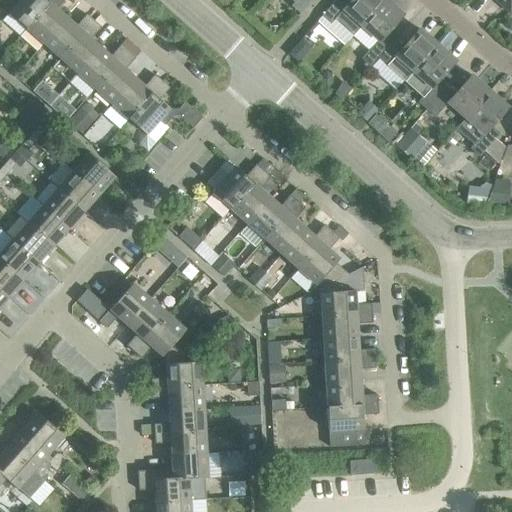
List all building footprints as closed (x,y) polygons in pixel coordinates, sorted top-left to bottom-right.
[(10,0),(6,5),(11,9),(19,0),(10,0)] [(8,13),(25,29),(51,0),(19,0),(11,9),(8,13)] [(51,0),(25,29),(43,44),(66,18),(56,9),(64,0),(51,0)] [(291,0),(294,2),(291,6),(300,14),(311,0),(291,0)] [(342,10),(360,26),(382,0),(350,0),(349,2),(346,0),(335,0),(321,17),(329,24),(342,10)] [(370,67),(377,60),(393,41),(385,34),(402,15),(384,0),(382,0),(360,26),(377,41),(361,59),(370,67)] [(511,0),(494,0),(509,12),(511,8),(511,0)] [(43,44),(60,59),(93,21),(86,15),(76,27),(66,18),(43,44)] [(60,59),(77,74),(100,48),(90,39),(100,28),(93,21),(60,59)] [(278,25),(266,25),(266,35),(278,34),(278,25)] [(394,56),(412,72),(436,45),(418,29),(401,48),(393,41),(377,60),(385,67),(394,56)] [(77,74),(94,89),(132,46),(125,39),(110,57),(100,48),(77,74)] [(420,99),(429,106),(445,87),(438,80),(454,61),(436,45),(412,72),(430,88),(420,99)] [(94,89),(111,105),(134,78),(124,70),(140,52),(132,46),(94,89)] [(324,70),(316,79),(327,89),(333,81),(333,79),(324,70)] [(111,105),(128,120),(161,82),(154,75),(144,87),(134,78),(111,105)] [(447,103),(465,118),(488,91),(471,76),(454,94),(445,87),(429,106),(425,110),(434,117),(447,103)] [(161,82),(128,120),(146,135),(158,121),(163,126),(172,116),(172,112),(158,100),(169,88),(161,82)] [(488,91),(465,118),(455,129),(473,145),(470,148),(478,156),(498,134),(490,126),(506,107),(488,91)] [(27,101),(14,116),(28,128),(41,113),(27,101)] [(367,102),(356,115),(366,124),(374,115),(377,111),(367,102)] [(177,116),(191,129),(201,118),(183,103),(177,110),(177,116)] [(84,104),(68,122),(81,134),(97,115),(84,104)] [(374,115),(366,124),(388,143),(396,134),(374,115)] [(39,125),(30,135),(37,140),(45,131),(39,125)] [(409,129),(394,145),(410,160),(425,143),(409,129)] [(37,140),(30,135),(22,145),(28,150),(37,140)] [(2,143),(0,144),(0,157),(1,159),(9,150),(2,143)] [(15,152),(9,159),(15,165),(19,168),(25,161),(15,152)] [(88,154),(72,172),(98,195),(114,177),(88,154)] [(9,159),(0,169),(6,174),(15,165),(9,159)] [(225,162),(206,183),(214,190),(233,169),(225,162)] [(211,193),(229,209),(263,171),(255,165),(245,177),(234,167),(233,169),(214,190),(211,193)] [(229,209),(246,224),(269,198),(259,189),(270,178),(263,171),(229,209)] [(72,172),(57,189),(83,212),(98,195),(72,172)] [(57,189),(42,206),(68,229),(83,212),(57,189)] [(467,193),(465,203),(484,203),(487,195),(467,193)] [(246,224),(263,239),(297,202),(290,195),(279,207),(269,198),(246,224)] [(489,195),(485,203),(508,203),(508,195),(489,195)] [(263,239),(280,254),(304,228),(294,220),(304,208),(297,202),(263,239)] [(42,206),(27,223),(53,246),(68,229),(42,206)] [(27,223),(12,240),(38,263),(53,246),(27,223)] [(280,254),(298,270),(331,232),(324,225),(313,237),(304,228),(280,254)] [(298,270),(319,288),(347,274),(335,263),(338,259),(328,250),(338,238),(331,232),(298,270)] [(12,240),(0,253),(0,260),(23,280),(38,263),(12,240)] [(220,254),(210,266),(223,277),(233,266),(220,254)] [(0,260),(0,290),(7,297),(23,280),(0,260)] [(258,268),(248,279),(254,285),(264,273),(258,268)] [(264,273),(254,285),(261,291),(271,279),(264,273)] [(319,288),(321,317),(371,314),(370,304),(355,305),(354,291),(348,291),(347,274),(319,288)] [(116,317),(126,326),(149,299),(132,284),(129,287),(124,282),(103,305),(106,308),(108,310),(98,322),(106,329),(116,317)] [(76,302),(96,320),(106,308),(103,305),(86,290),(76,302)] [(126,346),(133,352),(166,315),(149,299),(126,326),(136,334),(126,346)] [(321,317),(322,340),(357,337),(356,324),(372,323),(371,314),(321,317)] [(151,347),(165,360),(182,351),(173,343),(184,330),(166,315),(133,352),(140,359),(151,347)] [(227,318),(218,321),(222,329),(231,326),(227,318)] [(276,320),(266,321),(266,329),(277,328),(276,320)] [(322,340),(323,362),(374,359),(373,350),(358,351),(357,337),(322,340)] [(150,379),(151,389),(201,386),(200,362),(183,363),(182,351),(165,360),(166,378),(150,379)] [(323,362),(325,385),(360,383),(359,370),(375,369),(374,359),(323,362)] [(280,365),(268,365),(269,384),(285,384),(284,364),(280,365)] [(230,370),(226,373),(227,383),(240,382),(239,369),(230,370)] [(325,385),(326,408),(377,405),(376,395),(361,396),(360,383),(325,385)] [(167,398),(168,411),(203,408),(201,386),(151,389),(151,398),(167,398)] [(151,389),(139,390),(139,399),(151,398),(151,389)] [(284,400),(270,401),(271,411),(285,410),(284,400)] [(377,405),(326,408),(329,447),(364,445),(362,414),(377,413),(377,405)] [(259,406),(238,407),(239,426),(260,425),(259,406)] [(153,425),(154,434),(204,431),(203,408),(168,411),(169,424),(153,425)] [(33,410),(17,428),(47,454),(63,436),(33,410)] [(153,425),(140,426),(141,435),(154,434),(153,425)] [(17,428),(2,445),(32,471),(47,454),(17,428)] [(170,443),(171,456),(205,454),(204,431),(154,434),(154,444),(170,443)] [(0,449),(3,452),(0,455),(0,473),(5,478),(4,478),(16,489),(32,471),(2,445),(0,447),(0,449)] [(261,451),(245,451),(246,463),(262,463),(261,451)] [(55,454),(52,458),(62,467),(67,461),(59,454),(55,454)] [(171,469),(148,471),(149,480),(188,478),(188,479),(207,478),(205,454),(171,456),(171,469)] [(62,467),(52,458),(49,462),(49,466),(57,473),(62,467)] [(348,461),(349,476),(374,474),(374,460),(348,461)] [(57,473),(55,475),(63,482),(70,474),(62,467),(57,473)] [(153,490),(154,503),(189,501),(188,479),(188,478),(149,480),(148,471),(137,472),(138,491),(153,490)] [(63,482),(61,484),(82,503),(91,493),(70,474),(63,482)] [(91,475),(83,483),(92,491),(100,482),(91,475)] [(244,482),(227,483),(227,498),(245,497),(244,482)] [(189,511),(189,501),(154,503),(154,511),(189,511)]
